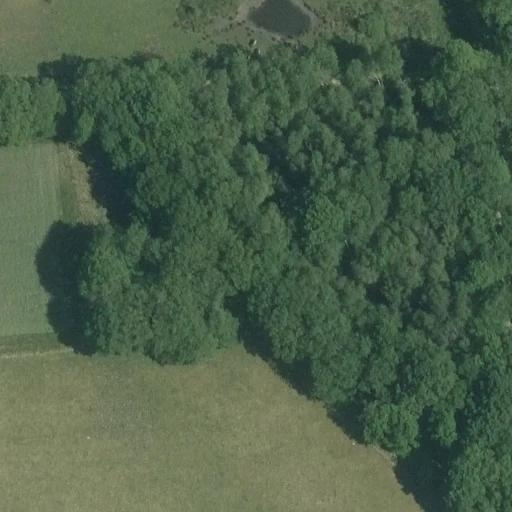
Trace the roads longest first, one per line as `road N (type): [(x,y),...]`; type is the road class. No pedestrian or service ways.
road 1 (track): [(487,75),(0,95)]
road 2 (track): [(464,0),(495,107),(511,273)]
